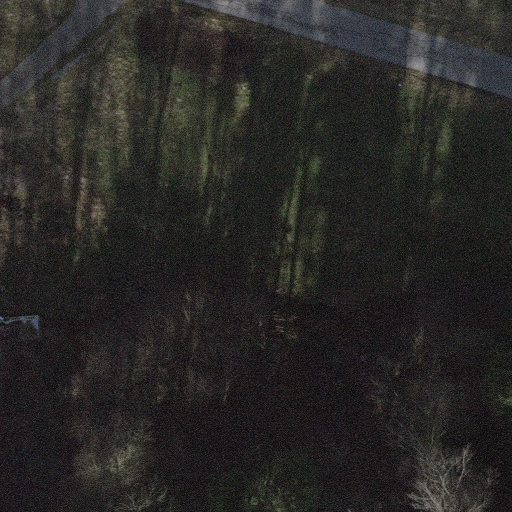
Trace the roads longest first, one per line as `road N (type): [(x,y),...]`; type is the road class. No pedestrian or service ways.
road 1 (track): [(511,83),(235,0)]
road 2 (track): [(112,0),(0,98)]
